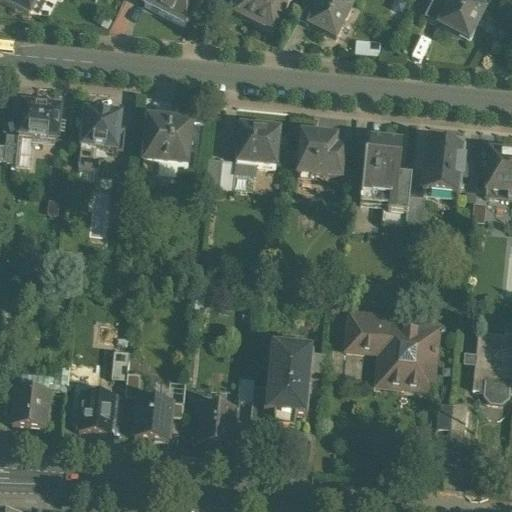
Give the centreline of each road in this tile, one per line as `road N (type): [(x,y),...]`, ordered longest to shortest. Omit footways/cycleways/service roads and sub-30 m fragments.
road 1 (residential): [(511,104),(0,55)]
road 2 (secondary): [(0,480),(348,511)]
